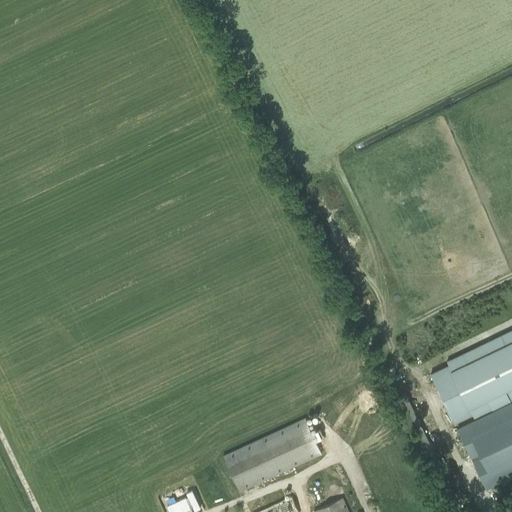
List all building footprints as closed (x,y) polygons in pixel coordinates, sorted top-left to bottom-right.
[(446,402),(445,402),(454,422),(472,414),(474,417),(511,399),(511,329),(447,361),(449,365),(431,374),(440,393),(442,393),(446,402)] [(511,401),(457,429),(486,489),(511,476),(511,401)] [(223,455),(239,491),(322,453),(316,441),(312,433),(305,417),(223,455)] [(319,429),(312,433),(316,441),(323,437),(319,429)] [(186,497),(167,506),(170,511),(182,511),(191,508),(189,504),(191,503),(195,511),(200,508),(192,490),(186,493),(189,497),(186,498),(186,497)] [(298,511),(291,496),(256,511),(298,511)] [(314,510),(314,511),(349,511),(342,497),(314,510)]
